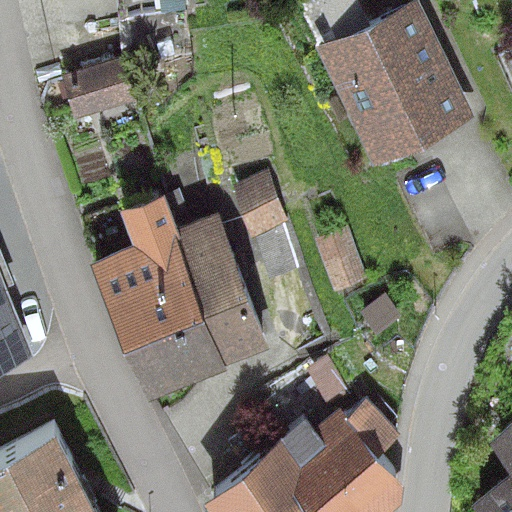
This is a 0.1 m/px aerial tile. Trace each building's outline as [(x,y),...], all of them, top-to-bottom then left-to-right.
[(421,0),(415,0),(318,49),(376,165),(478,114),(421,0)] [(119,59),(61,75),(73,123),(132,107),(119,59)] [(270,169),(232,183),(252,236),(290,222),(270,169)] [(134,246),(91,263),(146,402),(228,371),(226,366),(271,349),(218,215),(179,230),(165,194),(120,211),(134,246)] [(349,227),(315,241),(336,291),(369,277),(349,227)] [(15,284),(1,252),(0,252),(0,275),(5,288),(15,284)] [(5,288),(0,275),(0,375),(35,361),(5,288)] [(385,293),(359,312),(376,336),(402,317),(385,293)] [(326,355),(305,367),(327,403),(348,391),(326,355)] [(340,408),(311,429),(325,446),(300,468),(294,499),(304,511),(394,511),(402,506),(405,489),(374,458),(401,437),(368,398),(346,420),(340,408)] [(511,511),(511,422),(487,444),(511,474),(470,506),(473,511),(511,511)] [(311,429),(305,423),(203,507),(206,511),(304,511),(294,499),(300,468),(325,446),(311,429)] [(96,511),(59,439),(0,469),(0,511),(96,511)]
